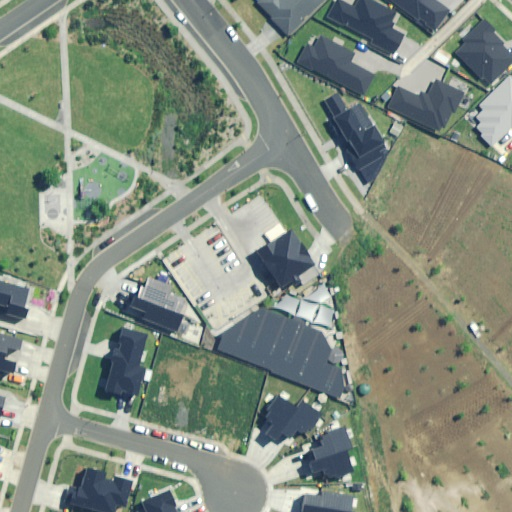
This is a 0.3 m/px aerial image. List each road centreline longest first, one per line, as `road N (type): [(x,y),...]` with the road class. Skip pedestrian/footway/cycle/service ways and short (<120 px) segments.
road 1 (residential): [(283,139),(90,276),(46,419)]
road 2 (residential): [(283,139),(342,230),(511,341)]
road 3 (residential): [(46,419),(197,460),(238,496)]
road 4 (residential): [(194,0),(283,139)]
